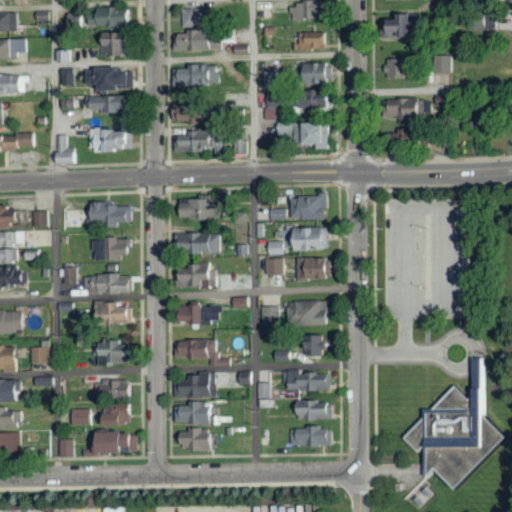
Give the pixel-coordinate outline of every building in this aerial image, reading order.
[(333,18),(332,2),(294,3),(294,19),(333,18)] [(138,26),(139,12),(128,12),(128,9),(94,7),(94,24),(138,26)] [(188,27),(218,27),(218,8),(187,8),(188,27)] [(88,11),(69,13),(71,27),(89,25),(88,11)] [(22,12),(0,12),(0,31),(23,31),(22,12)] [(432,22),(421,22),(421,13),(407,13),(407,19),(394,19),(393,37),(431,38),(432,22)] [(180,30),(180,50),(225,51),(225,31),(180,30)] [(332,49),(332,31),(305,32),(305,42),(299,43),(299,50),(332,49)] [(106,32),(107,56),(139,56),(138,32),(106,32)] [(0,57),(23,57),(23,52),(31,52),(31,38),(0,38),(0,57)] [(79,50),(59,50),(59,62),(79,61),(79,50)] [(392,58),(391,77),(418,78),(418,59),(392,58)] [(306,63),(307,84),(339,83),(338,63),(306,63)] [(224,66),(179,67),(180,86),(225,85),(224,66)] [(139,67),(92,69),(93,85),(100,85),(100,92),(130,91),(130,85),(139,85),(139,67)] [(267,89),(284,88),(283,71),(267,71),(267,89)] [(32,76),(0,74),(0,93),(31,94),(32,76)] [(284,119),(284,108),(298,108),(297,92),(271,93),(271,119),(284,119)] [(140,95),(92,96),(92,112),(140,111),(140,95)] [(338,109),(339,99),(319,98),(318,108),(338,109)] [(395,99),(395,120),(433,119),(432,98),(395,99)] [(12,101),(0,101),(0,124),(12,124),(12,101)] [(180,104),(179,120),(196,120),(196,125),(222,125),(222,104),(180,104)] [(322,148),(336,149),(337,123),(313,123),(312,144),(322,144),(322,148)] [(403,124),(403,138),(430,137),(430,125),(422,125),(422,124),(403,124)] [(125,152),(125,147),(134,147),(134,129),(92,129),(92,147),(101,148),(101,152),(125,152)] [(0,134),(0,150),(40,151),(40,134),(0,134)] [(234,190),(221,190),(221,199),(186,199),(187,220),(229,218),(229,203),(234,203),(234,190)] [(298,219),(334,218),(334,195),(297,196),(298,219)] [(95,223),(139,223),(139,204),(95,204),(95,223)] [(0,206),(0,227),(18,227),(18,224),(28,224),(28,211),(16,211),(16,206),(0,206)] [(277,214),(277,219),(292,219),(292,209),(282,210),(282,214),(277,214)] [(37,228),(52,228),(52,211),(37,211),(37,228)] [(335,248),(334,227),(298,228),(299,235),(290,235),(290,250),(335,248)] [(0,246),(29,246),(29,231),(0,232),(0,246)] [(227,253),(226,233),(190,234),(190,253),(227,253)] [(138,255),(138,239),(100,238),(100,260),(126,260),(126,255),(138,255)] [(286,254),(286,241),(274,242),(274,254),(286,254)] [(20,249),(0,248),(0,264),(20,264),(20,249)] [(269,259),(269,275),(289,275),(289,258),(269,259)] [(303,258),(303,280),(338,279),(338,258),(303,258)] [(220,287),(220,266),(187,265),(187,286),(220,287)] [(0,286),(32,286),(31,267),(0,268),(0,286)] [(81,267),(67,267),(68,284),(82,283),(81,267)] [(253,306),(253,297),(239,297),(239,307),(253,306)] [(334,301),(295,302),(295,324),(335,323),(334,301)] [(139,304),(98,302),(98,321),(138,322),(139,304)] [(226,319),(226,305),(187,306),(187,324),(216,324),(216,320),(226,319)] [(283,306),(267,306),(267,324),(284,324),(283,306)] [(29,311),(0,309),(0,331),(29,332),(29,311)] [(313,356),(326,356),(326,333),(312,334),(313,356)] [(215,357),(216,366),(233,365),(233,358),(222,359),(221,339),(180,341),(180,359),(215,357)] [(97,356),(101,356),(101,365),(115,366),(115,363),(139,363),(140,342),(97,342),(97,356)] [(0,369),(24,370),(24,347),(0,346),(0,369)] [(53,363),(53,347),(36,347),(36,363),(53,363)] [(289,372),(289,390),(337,388),(336,371),(289,372)] [(181,397),(219,398),(219,374),(192,373),(192,381),(182,381),(181,397)] [(134,395),(135,376),(106,376),(106,395),(134,395)] [(0,401),(25,402),(25,380),(0,379),(0,401)] [(259,398),(274,398),(275,383),(260,382),(259,398)] [(467,490),(511,443),(511,431),(499,419),(499,388),(484,388),(484,392),(477,399),(463,385),(439,409),(432,409),(432,416),(410,438),(426,453),(426,475),(439,475),(445,469),(467,490)] [(302,420),(337,420),(337,401),(302,401),(302,420)] [(182,424),(219,423),(218,403),(182,404),(182,424)] [(133,426),(133,414),(141,414),(141,407),(108,406),(107,425),(133,426)] [(25,409),(0,409),(0,427),(25,427),(25,409)] [(293,446),(338,445),(338,428),(293,428),(293,446)] [(219,448),(218,429),(183,430),(183,449),(219,448)] [(143,432),(102,433),(103,454),(143,453),(143,432)] [(26,433),(0,433),(0,451),(31,452),(31,451),(36,451),(36,445),(26,445),(26,433)] [(78,439),(61,439),(61,457),(78,456),(78,439)]
